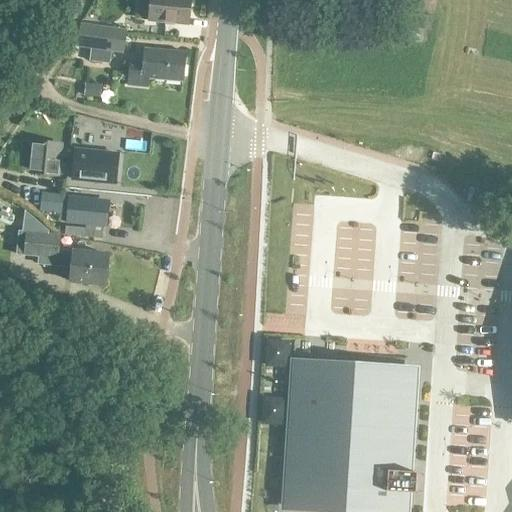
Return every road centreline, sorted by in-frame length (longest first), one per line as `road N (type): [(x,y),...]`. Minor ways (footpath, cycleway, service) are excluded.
road 1 (secondary): [(192,511),(228,0)]
road 2 (track): [(0,139),(85,0)]
